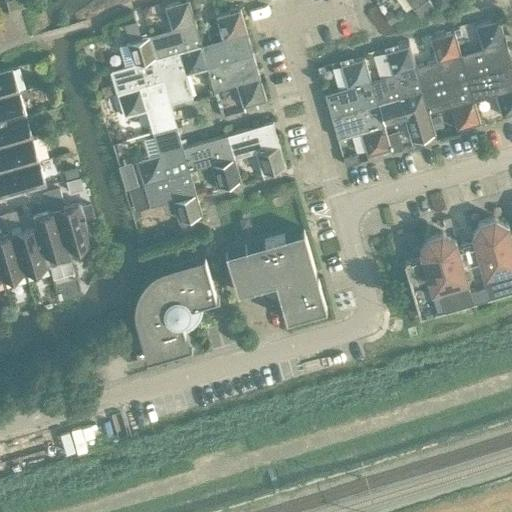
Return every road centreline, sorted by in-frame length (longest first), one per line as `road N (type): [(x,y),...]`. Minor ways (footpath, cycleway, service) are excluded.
road 1 (residential): [(341,205),(366,293),(366,309),(350,327),(0,430)]
road 2 (residential): [(341,205),(284,3),(295,0)]
road 3 (residential): [(511,158),(341,205)]
